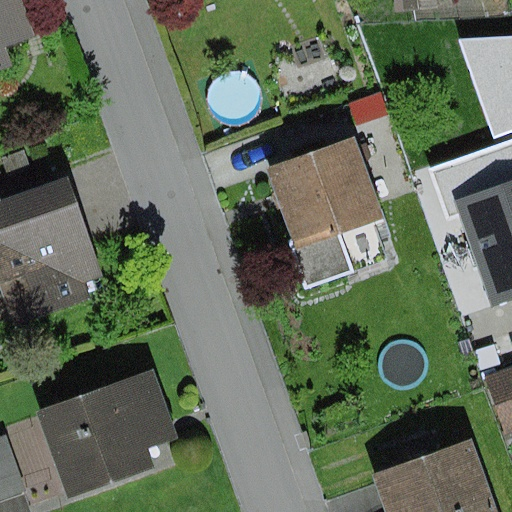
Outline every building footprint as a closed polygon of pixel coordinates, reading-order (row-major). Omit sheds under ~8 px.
[(33,0),(0,0),(0,73),(53,54),(33,0)] [(511,55),(497,60),(511,109),(511,55)] [(373,146),(289,170),(313,250),(397,226),(373,146)] [(75,170),(0,201),(0,291),(3,290),(21,333),(125,290),(75,170)] [(511,190),(470,206),(507,308),(511,305),(511,190)] [(170,374),(59,415),(88,495),(200,454),(170,374)] [(511,376),(496,382),(511,423),(511,376)] [(12,442),(0,446),(0,509),(32,498),(12,442)] [(511,511),(487,446),(391,481),(402,511),(511,511)]
